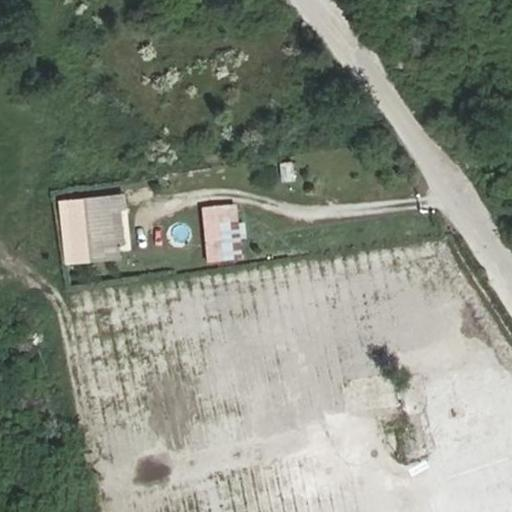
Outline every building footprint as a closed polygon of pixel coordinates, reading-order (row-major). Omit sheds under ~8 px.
[(280,181),(295,180),(294,161),(279,162),(280,181)] [(120,191),(56,197),(62,263),(126,257),(120,191)] [(238,203),(199,207),(205,263),(244,259),(238,203)] [(408,339),(390,343),(396,373),(414,369),(408,339)] [(383,358),(359,359),(360,378),(343,378),(343,409),(366,409),(366,379),(383,378),(383,358)] [(456,377),(424,383),(430,421),(447,418),(450,435),(465,432),(456,377)] [(481,388),(490,414),(511,407),(502,381),(481,388)] [(404,469),(423,466),(421,451),(402,453),(404,469)] [(511,470),(494,480),(511,510),(511,470)] [(413,499),(434,495),(431,474),(410,477),(413,499)] [(289,485),(278,491),(290,511),(301,505),(289,485)] [(456,511),(479,511),(475,496),(453,503),(456,511)]
